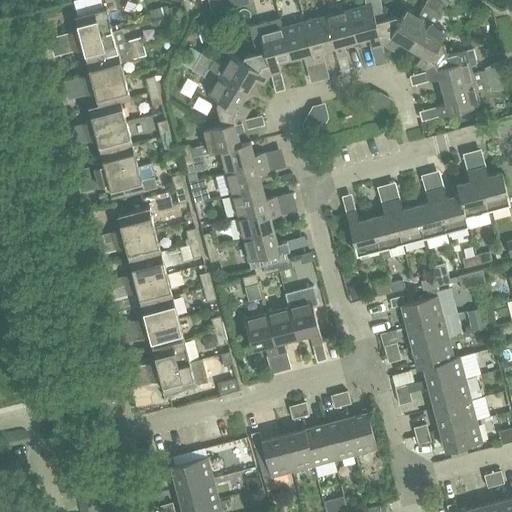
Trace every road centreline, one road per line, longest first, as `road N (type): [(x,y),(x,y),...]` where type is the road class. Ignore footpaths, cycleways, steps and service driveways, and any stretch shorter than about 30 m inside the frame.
road 1 (unclassified): [(103,397),(1,0)]
road 2 (residential): [(111,434),(374,364)]
road 3 (residential): [(311,183),(293,114),(307,98),(378,79),(399,87),(416,154)]
road 4 (residential): [(374,364),(363,324),(347,311),(311,183)]
road 5 (residential): [(408,480),(374,364)]
